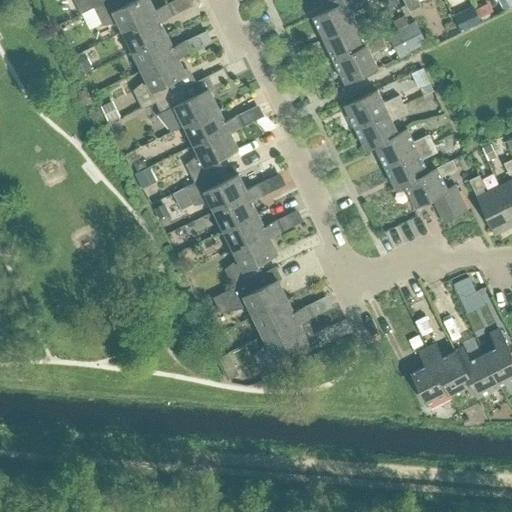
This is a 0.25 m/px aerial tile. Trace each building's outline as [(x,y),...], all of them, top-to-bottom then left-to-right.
[(74,0),(81,13),(94,7),(106,0),(74,0)] [(133,0),(127,3),(125,0),(106,0),(94,7),(102,25),(119,21),(123,30),(156,14),(154,9),(155,9),(150,0),(133,0)] [(345,0),(327,9),(313,16),(324,38),(356,22),(350,10),(345,0)] [(345,0),(350,10),(365,2),(364,0),(322,0),(327,9),(345,0)] [(404,0),(410,11),(421,5),(418,0),(404,0)] [(490,2),(478,8),(482,16),(494,10),(490,2)] [(167,3),(155,9),(154,9),(156,14),(123,30),(133,49),(166,33),(160,21),(173,14),(167,3)] [(473,5),(453,15),(461,31),(481,21),(473,5)] [(390,18),(395,28),(407,22),(403,12),(390,18)] [(387,34),(398,56),(424,42),(413,20),(387,34)] [(356,22),(324,38),(334,60),(382,37),(378,28),(362,35),(356,22)] [(166,33),(133,49),(142,69),(176,53),(178,57),(191,51),(185,40),(173,46),(166,33)] [(386,45),(382,37),(334,60),(345,82),(377,66),(371,53),(386,45)] [(85,51),(77,55),(81,64),(90,60),(85,51)] [(176,53),(142,69),(147,78),(134,89),(143,107),(155,101),(171,93),(165,82),(186,72),(178,57),(176,53)] [(183,87),(171,93),(155,101),(161,111),(157,113),(172,131),(185,124),(219,108),(209,88),(188,98),(183,87)] [(355,126),(403,103),(399,94),(383,102),(377,89),(345,104),(355,126)] [(108,122),(120,117),(112,100),(100,105),(108,122)] [(403,103),(355,126),(366,148),(375,144),(398,132),(392,120),(408,112),(408,111),(413,109),(409,101),(403,103)] [(225,120),(219,108),(185,124),(194,144),(228,127),(230,132),(243,125),(237,114),(225,120)] [(228,127),(194,144),(199,153),(186,163),(195,181),(213,172),(223,167),(218,157),(238,147),(230,132),(228,127)] [(407,128),(398,132),(375,144),(385,165),(433,142),(429,133),(413,141),(407,128)] [(437,151),(433,142),(385,165),(396,187),(405,183),(428,171),(422,159),(437,151)] [(491,143),(482,147),(489,160),(497,155),(491,143)] [(141,157),(132,162),(136,171),(146,166),(141,157)] [(511,174),(511,180),(499,186),(511,211),(511,158),(504,162),(510,175),(511,174)] [(452,159),(428,171),(405,183),(415,205),(432,196),(443,220),(467,209),(455,184),(447,188),(441,176),(457,168),(452,159)] [(213,172),(195,181),(185,186),(194,204),(210,200),(214,209),(248,193),(245,189),(246,189),(238,173),(218,183),(213,172)] [(511,224),(511,211),(499,186),(485,193),(483,188),(485,187),(479,174),(469,179),(495,233),(511,224)] [(259,182),(246,189),(245,189),(248,193),(214,209),(224,229),(257,213),(251,200),(264,194),(259,182)] [(170,211),(187,204),(180,187),(163,194),(170,211)] [(264,225),(257,213),(224,229),(234,249),(267,232),(269,237),(282,230),(276,219),(264,225)] [(267,232),(234,249),(238,258),(225,268),(234,286),(252,277),(262,273),(257,262),(277,252),(269,237),(267,232)] [(468,276),(452,284),(459,298),(475,291),(468,276)] [(252,277),(234,286),(214,296),(221,312),(249,306),(253,315),(287,298),(278,278),(257,288),(252,277)] [(511,294),(509,284),(501,286),(507,307),(511,305),(511,294)] [(287,298),(253,315),(263,334),(296,318),(299,322),(312,316),(306,305),(294,311),(287,298)] [(296,318),(263,334),(267,343),(255,354),(263,372),(312,348),(299,322),(296,318)] [(496,346),(483,352),(499,385),(511,378),(511,355),(498,328),(489,333),(496,346)] [(436,342),(426,347),(449,393),(471,382),(461,363),(471,359),(464,345),(442,356),(436,342)] [(449,393),(426,347),(418,351),(425,365),(412,371),(428,403),(449,393)] [(483,352),(471,359),(461,363),(471,382),(477,396),(499,385),(483,352)]
